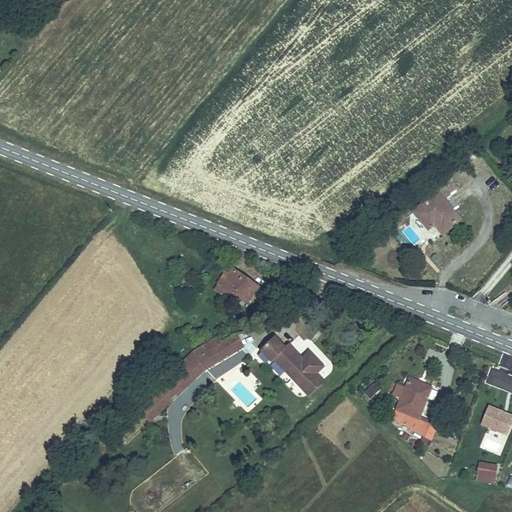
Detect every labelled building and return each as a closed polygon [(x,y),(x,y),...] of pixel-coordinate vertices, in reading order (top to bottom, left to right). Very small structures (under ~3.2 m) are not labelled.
[(438,192),(414,212),(430,230),(436,226),(444,235),(461,221),(438,192)] [(444,235),(436,226),(430,230),(426,234),(434,244),(444,235)] [(226,264),(215,278),(216,279),(230,290),(243,299),(254,285),(226,264)] [(230,290),(216,279),(211,284),(226,295),(230,290)] [(277,284),(261,292),(267,305),(283,297),(277,284)] [(204,339),(182,355),(195,372),(228,348),(219,336),(208,345),(204,339)] [(278,343),(264,356),(291,386),(314,365),(300,351),(292,358),(278,343)] [(195,372),(182,355),(174,363),(189,378),(195,372)] [(189,378),(174,363),(158,379),(173,395),(189,378)] [(318,373),(324,378),(331,369),(325,365),(318,373)] [(411,376),(389,421),(420,436),(426,423),(418,419),(433,387),(411,376)] [(173,395),(158,379),(126,411),(141,426),(163,405),(161,402),(165,397),(167,400),(173,395)] [(372,386),(366,396),(377,402),(383,392),(372,386)] [(480,426),(507,437),(511,425),(511,414),(488,405),(480,426)] [(497,470),(480,469),(479,478),(496,480),(497,470)] [(496,480),(479,478),(479,485),(495,487),(496,480)]
